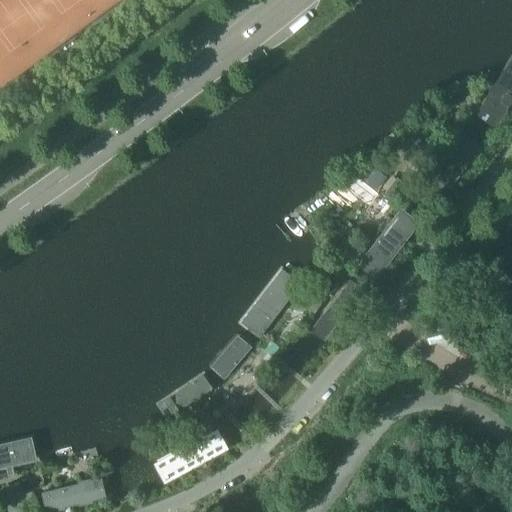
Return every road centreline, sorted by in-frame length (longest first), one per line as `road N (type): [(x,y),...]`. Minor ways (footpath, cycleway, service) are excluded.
road 1 (residential): [(151,511),(219,480),(281,429),(511,143)]
road 2 (secondary): [(0,223),(297,0)]
